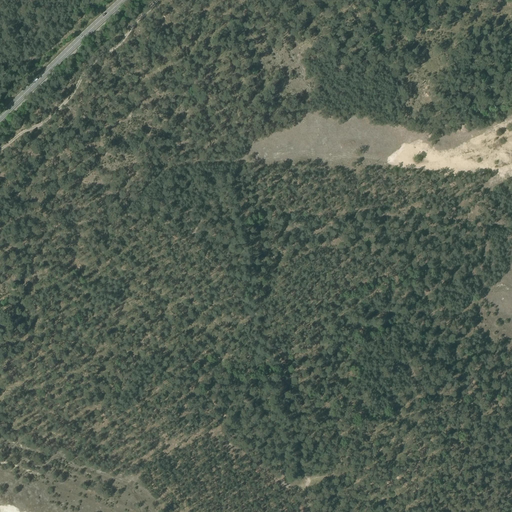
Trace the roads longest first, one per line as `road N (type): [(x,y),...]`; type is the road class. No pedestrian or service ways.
road 1 (track): [(156,0),(0,151)]
road 2 (primary): [(0,118),(123,0)]
